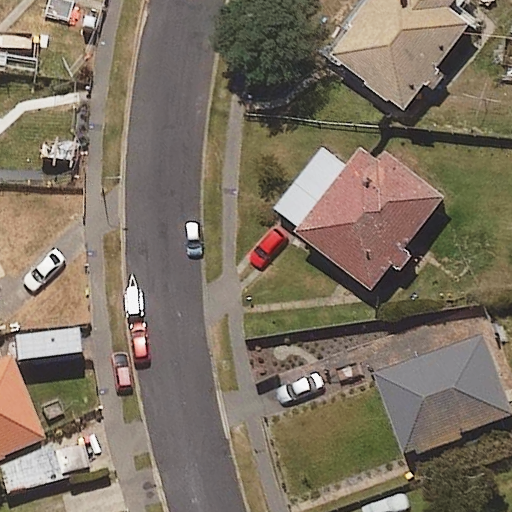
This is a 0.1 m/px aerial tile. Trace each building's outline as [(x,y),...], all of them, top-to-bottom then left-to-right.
[(461,0),(378,0),(337,59),(412,113),(474,24),(454,10),(461,0)] [(352,172),(327,151),(277,211),(374,291),(449,200),(378,140),(352,172)] [(83,356),(79,332),(13,344),(17,368),(83,356)] [(511,419),(511,395),(490,337),(378,380),(408,459),(511,419)] [(0,463),(45,445),(13,366),(0,371),(0,463)] [(65,479),(56,452),(3,470),(12,497),(65,479)]
